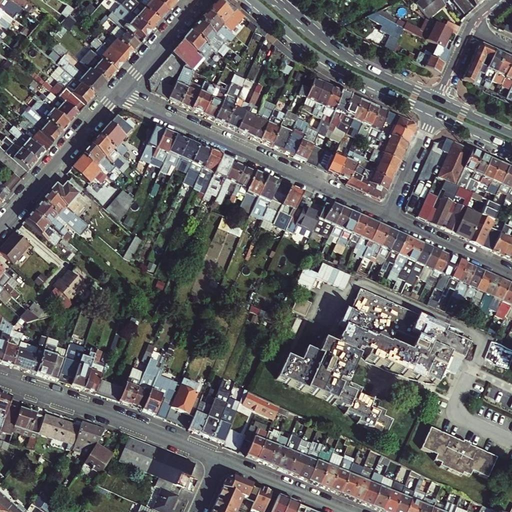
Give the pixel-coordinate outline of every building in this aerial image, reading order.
[(8,0),(0,0),(0,3),(1,3),(16,14),(17,12),(19,8),(8,0)] [(20,0),(8,0),(19,8),(22,10),(26,5),(20,0)] [(66,0),(65,5),(67,7),(72,11),(76,5),(73,3),(67,0),(66,0)] [(104,0),(92,0),(83,12),(89,18),(104,0)] [(129,1),(129,0),(117,0),(116,3),(119,6),(129,14),(133,9),(129,6),(131,4),(129,1)] [(150,33),(158,23),(133,1),(131,0),(129,0),(129,1),(131,4),(129,6),(133,9),(129,14),(150,33)] [(158,23),(166,14),(150,0),(142,0),(142,1),(140,0),(133,0),(133,1),(158,23)] [(150,0),(166,14),(174,5),(169,0),(150,0)] [(241,15),(224,0),(217,0),(206,13),(227,31),(241,15)] [(440,0),(422,0),(416,5),(428,19),(443,6),(440,2),(441,1),(440,0)] [(451,13),(460,23),(464,18),(463,15),(472,7),(466,0),(450,0),(457,8),(451,13)] [(466,0),(472,7),(473,9),(482,2),(480,0),(466,0)] [(113,14),(122,22),(123,26),(122,28),(132,37),(134,33),(143,41),(150,33),(129,14),(119,6),(113,14)] [(72,11),(67,7),(62,14),(66,18),(67,16),(72,11)] [(39,23),(47,14),(43,11),(36,21),(39,23)] [(4,12),(2,15),(5,21),(27,37),(31,32),(4,12)] [(198,22),(214,36),(217,32),(226,40),(229,43),(233,37),(227,31),(206,13),(198,22)] [(66,18),(61,23),(68,30),(74,22),(67,16),(66,18)] [(389,37),(383,49),(393,53),(401,31),(374,19),(371,25),(370,28),(389,37)] [(214,36),(198,22),(190,32),(204,44),(210,50),(215,54),(217,51),(213,47),(217,42),(221,46),(223,44),(214,36)] [(103,24),(100,28),(109,35),(112,32),(103,24)] [(402,29),(404,30),(435,47),(441,49),(450,33),(434,25),(427,38),(405,25),(402,29)] [(93,98),(104,84),(90,72),(88,70),(82,77),(66,63),(68,61),(63,57),(67,52),(53,39),(37,26),(31,32),(27,37),(26,39),(64,72),(70,78),(93,98)] [(120,30),(125,34),(130,38),(132,37),(122,28),(120,30)] [(110,36),(116,41),(131,54),(138,46),(130,38),(125,34),(121,38),(113,30),(112,32),(109,35),(110,36)] [(207,54),(201,49),(204,44),(190,32),(181,41),(202,59),(206,63),(208,60),(205,57),(207,54)] [(217,32),(214,36),(223,44),(226,40),(217,32)] [(97,40),(96,41),(114,57),(116,56),(123,63),(127,59),(131,54),(116,41),(112,46),(107,41),(102,36),(101,37),(99,35),(98,36),(97,35),(93,39),(94,39),(94,40),(96,38),(97,40)] [(116,41),(110,36),(107,41),(112,46),(116,41)] [(114,57),(96,41),(97,40),(96,38),(94,40),(94,39),(89,45),(96,49),(92,54),(93,55),(114,73),(123,63),(116,56),(114,57)] [(182,69),(189,73),(202,59),(181,41),(170,55),(182,66),(182,69)] [(213,47),(217,51),(221,46),(217,42),(213,47)] [(201,49),(207,54),(210,50),(204,44),(201,49)] [(215,54),(219,57),(227,47),(223,44),(221,46),(217,51),(215,54)] [(480,72),(482,69),(481,68),(485,59),(489,61),(494,52),(481,46),(476,47),(465,70),(475,74),(475,73),(479,75),(480,72)] [(413,64),(421,67),(439,76),(448,53),(441,49),(435,47),(429,59),(418,54),(413,64)] [(490,83),(495,74),(503,56),(494,52),(489,61),(485,70),(484,74),(481,79),(490,83)] [(114,73),(93,55),(91,58),(96,63),(94,65),(95,66),(90,72),(104,84),(114,73)] [(177,72),(182,66),(170,55),(164,61),(177,72)] [(511,60),(503,56),(495,74),(503,78),(511,60)] [(481,68),(482,69),(485,70),(489,61),(485,59),(481,68)] [(511,84),(511,59),(511,60),(503,78),(502,81),(511,85),(511,84)] [(177,72),(164,61),(159,67),(172,78),(177,72)] [(291,69),(280,64),(277,70),(286,74),(288,75),(291,69)] [(159,67),(154,73),(160,79),(159,82),(165,86),(172,78),(159,67)] [(286,74),(277,70),(274,76),(283,80),(286,74)] [(461,79),(478,87),(481,79),(484,74),(480,72),(479,75),(475,73),(475,74),(465,70),(461,79)] [(64,72),(59,78),(66,83),(70,78),(64,72)] [(160,79),(154,73),(148,80),(150,93),(153,95),(159,82),(160,79)] [(178,106),(189,111),(198,93),(202,83),(204,79),(198,77),(193,88),(188,85),(186,89),(178,106)] [(93,98),(70,78),(66,83),(59,78),(56,82),(58,84),(65,90),(57,99),(76,116),(93,98)] [(166,101),(178,106),(186,89),(184,88),(186,82),(181,79),(178,78),(172,89),(166,101)] [(314,102),(323,83),(313,79),(309,88),(305,98),(314,102)] [(165,86),(159,82),(153,95),(159,97),(165,86)] [(45,83),(42,86),(50,93),(53,90),(45,83)] [(202,83),(198,93),(202,95),(205,87),(206,85),(202,83)] [(319,113),(323,106),(331,87),(323,83),(314,102),(311,109),(317,111),(314,118),(316,119),(319,113)] [(53,90),(50,93),(57,99),(65,90),(58,84),(53,90)] [(228,87),(225,95),(213,122),(223,126),(235,101),(229,98),(232,89),(231,89),(233,85),(230,84),(228,87)] [(225,95),(228,87),(221,84),(218,91),(225,95)] [(236,98),(240,89),(233,85),(231,89),(232,89),(229,98),(235,101),(236,98)] [(305,98),(309,88),(302,85),(298,94),(305,98)] [(165,86),(159,97),(166,101),(172,89),(165,86)] [(198,93),(189,111),(201,116),(209,99),(213,89),(214,88),(211,87),(210,89),(205,87),(202,95),(198,93)] [(248,89),(241,87),(240,89),(236,98),(240,100),(242,101),(248,89)] [(332,110),(341,91),(331,87),(323,106),(332,110)] [(489,87),(487,91),(496,95),(497,92),(498,91),(489,87)] [(31,93),(37,98),(43,103),(46,99),(35,89),(31,93)] [(218,91),(213,89),(209,99),(213,101),(218,91)] [(213,101),(209,99),(201,116),(213,122),(225,95),(218,91),(213,101)] [(350,95),(341,91),(332,110),(341,114),(350,95)] [(351,119),(359,100),(350,95),(341,114),(351,119)] [(43,103),(37,98),(33,104),(40,110),(44,104),(43,103)] [(236,98),(235,101),(223,126),(235,132),(242,115),(237,112),(241,104),(239,102),(240,100),(236,98)] [(43,103),(44,104),(68,125),(76,116),(57,99),(53,104),(46,99),(43,103)] [(357,130),(368,104),(359,100),(351,119),(349,123),(347,126),(357,130)] [(48,117),(45,122),(60,135),(64,130),(68,125),(44,104),(40,110),(48,117)] [(247,104),(242,115),(235,132),(246,137),(259,110),(247,104)] [(366,134),(378,108),(368,104),(357,130),(366,134)] [(260,107),(259,110),(246,137),(257,142),(265,125),(260,123),(266,110),(260,107)] [(375,138),(378,131),(379,130),(382,123),(387,112),(378,108),(366,134),(375,138)] [(269,148),(281,122),(274,119),(277,112),(272,110),(271,113),(265,125),(257,142),(262,144),(269,148)] [(265,125),(271,113),(266,110),(260,123),(265,125)] [(281,122),(283,118),(284,115),(277,112),(274,119),(281,122)] [(385,124),(391,127),(412,136),(415,129),(414,125),(387,112),(382,123),(385,124)] [(24,120),(30,125),(52,144),(60,135),(45,122),(41,119),(37,124),(26,114),(23,119),(24,120)] [(284,115),(283,118),(294,123),(296,120),(284,115)] [(114,118),(98,137),(121,158),(126,151),(118,144),(129,131),(114,118)] [(283,118),(281,122),(269,148),(281,153),(294,123),(283,118)] [(334,129),(336,125),(338,122),(329,118),(326,125),(329,126),(334,129)] [(30,125),(24,120),(21,124),(26,129),(30,125)] [(341,128),(336,125),(334,129),(343,134),(347,126),(349,123),(344,121),(341,128)] [(302,126),(294,123),(281,153),(292,158),(305,130),(307,125),(303,124),(302,126)] [(318,133),(316,137),(322,141),(329,126),(326,125),(322,123),(318,133)] [(28,132),(24,136),(43,154),(52,144),(30,125),(26,129),(25,130),(28,132)] [(23,145),(20,149),(35,163),(43,154),(24,136),(21,134),(11,126),(8,129),(16,136),(15,137),(23,145)] [(412,136),(391,127),(388,135),(408,145),(412,136)] [(145,162),(148,164),(162,132),(154,128),(135,170),(141,175),(142,172),(141,172),(145,162)] [(329,140),(339,144),(341,140),(343,134),(334,129),(329,140)] [(292,158),(304,163),(311,147),(312,145),(316,137),(318,133),(314,131),(312,133),(315,134),(312,139),(306,136),(308,131),(305,130),(292,158)] [(312,133),(308,131),(306,136),(312,139),(315,134),(312,133)] [(380,142),(384,144),(404,153),(408,145),(388,135),(378,131),(375,138),(375,140),(377,141),(380,142)] [(162,132),(148,164),(160,169),(174,137),(162,132)] [(341,140),(347,143),(349,138),(343,134),(341,140)] [(9,147),(4,153),(27,173),(35,163),(20,149),(11,142),(5,136),(1,140),(9,147)] [(23,145),(15,137),(11,142),(20,149),(23,145)] [(98,137),(90,147),(110,165),(117,157),(120,160),(122,158),(121,158),(98,137)] [(174,137),(160,169),(158,174),(162,176),(163,174),(166,175),(170,167),(173,168),(185,142),(174,137)] [(340,159),(347,143),(341,140),(339,144),(333,156),(326,172),(326,173),(336,178),(344,161),(340,159)] [(185,142),(173,168),(170,175),(182,181),(197,147),(185,142)] [(462,169),(471,151),(452,142),(436,179),(444,182),(454,187),(459,176),(462,169)] [(358,152),(358,153),(360,155),(359,157),(361,158),(361,157),(367,148),(365,147),(359,144),(356,151),(358,152)] [(379,154),(380,154),(400,163),(404,153),(384,144),(379,154)] [(90,147),(81,156),(95,169),(99,165),(110,174),(115,169),(110,165),(90,147)] [(197,147),(182,181),(181,183),(192,189),(196,180),(198,176),(200,170),(208,153),(197,147)] [(304,163),(315,169),(323,152),(311,147),(304,163)] [(0,188),(7,195),(27,173),(4,153),(0,148),(0,188)] [(361,157),(365,159),(371,150),(368,149),(367,148),(361,157)] [(480,155),(471,151),(462,169),(471,174),(480,155)] [(199,207),(204,194),(219,158),(208,153),(200,170),(205,172),(202,179),(204,180),(203,183),(202,183),(192,205),(199,207)] [(320,170),(326,172),(333,156),(327,153),(320,170)] [(356,167),(361,158),(359,157),(360,155),(358,153),(356,157),(351,155),(348,162),(344,160),(344,161),(336,178),(346,183),(354,170),(356,167)] [(380,154),(376,164),(395,172),(400,163),(380,154)] [(480,178),(489,159),(480,155),(471,174),(468,182),(471,184),(472,181),(478,184),(480,178)] [(95,169),(81,156),(70,169),(88,185),(99,172),(95,169)] [(117,157),(110,165),(115,169),(117,171),(125,161),(122,158),(120,160),(117,157)] [(356,167),(360,168),(365,159),(361,157),(361,158),(356,167)] [(219,158),(204,194),(209,197),(210,195),(211,195),(214,188),(214,185),(220,188),(231,163),(219,158)] [(498,163),(489,159),(480,178),(489,182),(498,163)] [(229,183),(235,185),(242,168),(231,163),(220,188),(216,198),(221,201),(229,183)] [(508,168),(498,163),(489,182),(485,192),(494,196),(496,192),(508,168)] [(376,164),(372,174),(391,182),(395,172),(376,164)] [(166,175),(165,178),(169,179),(170,175),(173,168),(170,167),(166,175)] [(239,187),(246,190),(254,173),(242,168),(235,185),(231,194),(235,196),(237,192),(239,187)] [(511,182),(511,169),(508,168),(496,192),(506,196),(511,182)] [(117,171),(115,169),(110,174),(106,178),(112,183),(120,174),(117,171)] [(205,172),(200,170),(198,176),(196,180),(202,183),(203,183),(204,180),(202,179),(205,172)] [(358,183),(360,181),(359,181),(362,174),(358,172),(354,170),(346,183),(344,186),(363,194),(366,187),(358,183)] [(254,173),(246,190),(244,195),(241,203),(245,205),(246,205),(250,196),(256,198),(265,178),(254,173)] [(391,182),(372,174),(367,184),(386,192),(391,182)] [(430,176),(425,187),(430,189),(435,178),(430,176)] [(462,177),(459,176),(454,187),(457,188),(462,177)] [(265,178),(256,198),(252,206),(260,210),(256,218),(260,220),(269,201),(277,184),(265,178)] [(48,194),(66,209),(77,196),(82,190),(70,179),(61,191),(55,186),(48,194)] [(386,192),(367,184),(360,181),(358,183),(366,187),(363,194),(378,201),(383,200),(386,192)] [(444,182),(441,188),(448,192),(445,199),(441,198),(434,211),(431,210),(425,222),(439,228),(444,218),(447,212),(451,202),(454,194),(457,188),(454,187),(444,182)] [(277,184),(269,201),(280,206),(288,189),(277,184)] [(239,187),(237,192),(244,195),(246,190),(239,187)] [(457,188),(454,194),(465,199),(462,207),(451,202),(447,212),(452,215),(449,221),(444,218),(439,228),(454,235),(465,210),(469,201),(472,195),(457,188)] [(288,189),(280,206),(277,212),(283,215),(277,228),(284,231),(286,226),(294,208),(300,194),(288,189)] [(122,192),(106,211),(119,222),(127,213),(132,201),(122,192)] [(56,217),(59,213),(68,220),(83,234),(88,228),(87,227),(80,222),(70,212),(66,209),(48,194),(40,203),(56,217)] [(204,194),(199,207),(205,210),(209,200),(209,197),(204,194)] [(472,195),(469,201),(483,207),(486,201),(472,195)] [(81,199),(77,196),(66,209),(70,212),(73,208),(81,199)] [(250,196),(246,205),(252,208),(252,206),(256,198),(250,196)] [(431,210),(434,203),(425,199),(416,218),(425,222),(431,210)] [(468,241),(468,242),(478,246),(490,220),(491,221),(498,207),(486,201),(483,207),(479,217),(468,241)] [(53,221),(56,217),(40,203),(32,213),(55,233),(60,237),(64,233),(65,232),(61,228),(53,221)] [(327,240),(341,208),(332,204),(330,208),(321,223),(314,234),(318,236),(322,228),(326,230),(323,238),(327,240)] [(330,208),(323,205),(318,217),(316,220),(321,223),(330,208)] [(252,208),(249,215),(256,218),(260,210),(252,206),(252,208)] [(70,212),(80,222),(84,217),(73,208),(70,212)] [(300,211),(294,208),(286,226),(284,231),(282,235),(305,245),(316,220),(318,217),(301,209),(300,211)] [(332,237),(337,239),(349,212),(341,208),(327,240),(325,244),(328,245),(332,237)] [(468,241),(479,217),(465,210),(454,235),(468,241)] [(277,212),(271,225),(277,228),(283,215),(277,212)] [(346,243),(358,216),(349,212),(337,239),(346,243)] [(55,233),(32,213),(24,222),(47,242),(55,233)] [(59,213),(56,217),(64,224),(68,220),(59,213)] [(367,220),(358,216),(346,243),(349,244),(350,241),(356,244),(367,220)] [(64,224),(56,217),(53,221),(61,228),(64,224)] [(80,222),(87,227),(90,223),(84,217),(80,222)] [(242,228),(221,218),(217,229),(238,238),(242,228)] [(360,264),(377,225),(367,220),(356,244),(352,251),(357,253),(355,255),(359,257),(356,262),(360,264)] [(372,255),(376,256),(388,230),(377,225),(360,264),(364,265),(366,260),(369,261),(372,255)] [(511,230),(503,226),(499,233),(491,252),(501,257),(509,238),(511,232),(511,230)] [(489,228),(480,247),(488,251),(491,252),(499,233),(489,228)] [(384,260),(397,234),(388,230),(376,256),(384,260)] [(29,245),(15,232),(0,248),(0,253),(12,264),(29,245)] [(501,257),(510,261),(511,257),(511,232),(509,238),(501,257)] [(47,242),(52,247),(60,237),(55,233),(47,242)] [(60,237),(62,238),(66,243),(70,239),(64,233),(60,237)] [(388,259),(394,262),(405,237),(397,234),(384,260),(379,272),(378,275),(382,277),(388,262),(387,262),(388,259)] [(400,270),(413,241),(405,237),(394,262),(392,266),(400,270)] [(77,252),(66,243),(62,238),(59,242),(74,255),(77,252)] [(422,245),(413,241),(400,270),(399,273),(408,277),(422,245)] [(431,249),(422,245),(408,277),(403,287),(407,288),(413,273),(418,276),(431,249)] [(427,280),(439,253),(431,249),(418,276),(424,278),(427,280)] [(331,252),(328,259),(337,263),(338,259),(340,256),(331,252)] [(434,279),(437,281),(448,257),(439,253),(427,280),(423,288),(428,290),(434,279)] [(444,289),(456,261),(448,257),(437,281),(435,285),(444,289)] [(347,263),(345,267),(356,272),(360,264),(356,262),(349,259),(347,263)] [(465,265),(456,261),(444,289),(452,293),(465,265)] [(360,264),(356,272),(367,277),(371,268),(364,265),(360,264)] [(375,280),(378,275),(379,272),(375,270),(377,267),(372,264),(371,268),(367,277),(375,280)] [(465,265),(452,293),(457,295),(461,297),(474,269),(465,265)] [(69,272),(62,281),(61,280),(53,288),(69,301),(89,279),(76,268),(71,273),(69,272)] [(0,269),(0,287),(4,291),(10,296),(15,301),(19,296),(7,284),(10,279),(0,269)] [(482,273),(474,269),(461,297),(466,299),(469,301),(482,273)] [(478,305),(491,277),(482,273),(469,301),(461,319),(468,322),(471,316),(467,314),(473,302),(478,305)] [(478,305),(487,309),(500,280),(491,277),(478,305)] [(495,313),(508,284),(500,280),(487,309),(495,313)] [(504,317),(508,309),(509,307),(511,300),(511,286),(508,284),(495,313),(493,318),(496,319),(499,314),(504,317)] [(447,368),(446,368),(440,365),(446,353),(451,355),(463,361),(471,345),(446,334),(448,329),(362,290),(352,313),(347,311),(331,343),(325,340),(318,354),(307,348),(301,362),(288,356),(278,378),(334,402),(333,403),(347,410),(345,413),(359,420),(357,423),(385,437),(393,421),(384,417),(386,411),(377,407),(380,401),(373,398),(372,401),(359,394),(361,389),(348,383),(360,355),(357,354),(358,351),(362,352),(363,350),(369,353),(366,358),(381,365),(382,364),(409,377),(410,375),(423,381),(425,378),(438,384),(447,368)] [(10,296),(4,291),(0,295),(0,301),(1,302),(3,300),(6,302),(10,296)] [(431,303),(436,305),(439,298),(440,296),(435,293),(431,303)] [(304,317),(307,310),(310,303),(297,297),(290,311),(304,317)] [(461,297),(456,307),(461,309),(466,299),(461,297)] [(445,301),(439,298),(436,305),(435,307),(441,310),(445,301)] [(40,316),(30,307),(27,311),(37,320),(40,316)] [(37,320),(27,311),(20,319),(24,323),(37,320)] [(10,322),(13,325),(16,323),(20,319),(16,315),(10,322)] [(481,321),(473,317),(470,323),(478,327),(481,321)] [(21,328),(25,323),(24,323),(20,319),(16,323),(21,328)] [(490,325),(487,331),(496,335),(499,329),(490,325)] [(7,330),(0,327),(0,334),(8,337),(10,331),(7,330)] [(13,332),(10,331),(8,337),(20,341),(22,335),(13,332)] [(35,375),(44,348),(47,339),(40,336),(36,349),(19,343),(16,352),(12,367),(35,375)] [(0,360),(0,363),(12,367),(16,352),(19,343),(20,341),(8,337),(0,360)] [(56,382),(63,360),(52,356),(55,348),(49,346),(52,340),(47,339),(44,348),(35,375),(56,382)] [(66,352),(63,360),(56,382),(66,385),(70,387),(80,357),(82,351),(68,346),(66,352)] [(52,356),(63,360),(66,352),(55,348),(52,356)] [(92,361),(97,363),(101,353),(96,351),(92,361)] [(146,352),(142,362),(147,364),(151,355),(146,352)] [(141,412),(164,421),(173,400),(161,395),(160,398),(156,396),(159,387),(157,386),(160,378),(161,379),(170,355),(165,353),(154,379),(149,392),(141,412)] [(446,368),(451,355),(446,353),(440,365),(446,368)] [(82,391),(89,371),(83,369),(86,362),(83,361),(84,358),(80,357),(70,387),(82,391)] [(94,395),(99,381),(103,369),(91,364),(89,371),(82,391),(94,395)] [(148,376),(152,366),(147,364),(143,374),(148,376)] [(131,370),(128,378),(139,383),(143,374),(131,370)] [(143,374),(139,383),(129,407),(141,412),(149,392),(145,390),(150,377),(148,376),(143,374)] [(145,390),(149,392),(154,379),(150,377),(145,390)] [(129,407),(139,383),(128,378),(123,389),(117,403),(129,407)] [(159,387),(164,389),(167,381),(161,379),(160,378),(157,386),(159,387)] [(167,381),(164,389),(164,390),(175,395),(179,384),(168,379),(167,381)] [(105,383),(99,381),(94,395),(100,397),(105,383)] [(193,417),(194,415),(199,403),(199,401),(194,399),(195,396),(193,395),(196,386),(182,381),(171,408),(193,417)] [(110,385),(105,383),(100,397),(106,399),(110,385)] [(213,400),(219,386),(213,383),(207,397),(213,400)] [(111,401),(117,387),(110,385),(106,399),(111,401)] [(199,436),(210,440),(227,399),(229,397),(220,393),(222,387),(219,386),(213,400),(199,436)] [(111,401),(117,403),(123,389),(117,387),(111,401)] [(242,392),(236,404),(240,405),(241,405),(245,396),(246,394),(242,392)] [(0,428),(7,405),(10,398),(0,394),(0,428)] [(241,405),(240,407),(272,421),(273,418),(277,409),(245,396),(241,405)] [(193,417),(187,431),(199,436),(213,400),(207,397),(203,405),(199,417),(194,415),(193,417)] [(227,399),(210,440),(223,445),(240,405),(236,404),(227,399)] [(199,403),(194,415),(199,417),(203,405),(199,403)] [(0,434),(10,438),(14,427),(20,409),(7,405),(0,428),(0,434)] [(37,435),(38,433),(43,417),(20,409),(14,427),(37,435)] [(43,417),(38,433),(68,444),(65,449),(70,451),(73,446),(74,445),(79,429),(43,416),(43,417)] [(276,420),(273,418),(272,421),(266,435),(272,437),(275,430),(272,429),(276,420)] [(79,429),(74,445),(92,451),(95,446),(105,430),(88,425),(87,427),(80,424),(79,429)] [(238,454),(255,461),(266,435),(262,433),(242,425),(236,437),(243,440),(238,454)] [(469,445),(461,442),(461,443),(429,429),(420,449),(436,456),(433,461),(440,464),(439,467),(460,477),(462,474),(469,477),(471,472),(486,479),(496,459),(468,447),(469,445)] [(266,435),(255,461),(266,465),(276,439),(272,437),(266,435)] [(128,439),(118,462),(184,489),(194,465),(128,439)] [(284,443),(276,439),(266,465),(276,469),(288,441),(285,440),(284,443)] [(28,450),(32,451),(35,442),(29,440),(28,444),(26,450),(28,450)] [(20,448),(0,441),(0,449),(22,457),(28,450),(26,450),(20,448)] [(288,441),(276,469),(286,474),(296,451),(297,448),(290,445),(291,442),(288,441)] [(302,454),(296,451),(286,474),(297,478),(308,451),(311,444),(307,442),(302,454)] [(349,442),(346,448),(357,453),(359,447),(349,442)] [(82,465),(97,474),(111,455),(95,446),(92,451),(82,465)] [(297,478),(307,482),(315,462),(318,455),(308,451),(297,478)] [(53,474),(57,467),(35,453),(30,459),(53,474)] [(349,456),(342,473),(347,475),(354,458),(349,456)] [(329,461),(326,467),(318,487),(328,491),(336,471),(341,460),(333,459),(332,462),(329,461)] [(315,462),(307,482),(318,487),(326,467),(315,462)] [(373,466),(366,463),(362,472),(363,472),(366,473),(365,476),(368,478),(373,466)] [(57,467),(53,474),(69,485),(74,478),(57,467)] [(339,495),(347,475),(342,473),(336,471),(328,491),(339,495)] [(409,472),(406,481),(410,483),(414,474),(409,472)] [(358,479),(347,475),(339,495),(349,499),(358,479)] [(236,511),(242,498),(253,503),(259,490),(231,479),(224,481),(218,495),(214,506),(210,511),(236,511)] [(360,480),(358,479),(349,499),(359,504),(368,484),(360,480)] [(158,488),(161,490),(152,510),(157,511),(170,511),(177,496),(169,493),(173,485),(161,481),(158,488)] [(381,481),(378,488),(370,508),(380,511),(389,492),(391,486),(392,485),(381,481)] [(430,482),(426,490),(437,494),(440,487),(430,482)] [(370,508),(378,488),(368,484),(359,504),(370,508)] [(389,492),(380,511),(392,511),(399,497),(402,489),(402,488),(392,484),(392,485),(391,486),(389,492)] [(392,511),(404,511),(412,494),(402,489),(399,497),(392,511)] [(259,490),(253,503),(250,511),(252,511),(263,511),(270,494),(259,490)] [(0,511),(24,511),(26,510),(18,504),(16,507),(0,493),(0,511)] [(417,511),(423,499),(412,494),(404,511),(417,511)] [(283,511),(288,501),(277,497),(271,511),(283,511)] [(460,497),(458,502),(468,507),(471,502),(460,497)] [(417,511),(429,511),(433,503),(423,499),(417,511)] [(294,511),(298,505),(288,501),(283,511),(294,511)] [(437,505),(434,504),(433,503),(429,511),(441,511),(444,507),(441,506),(442,504),(439,502),(437,505)]
